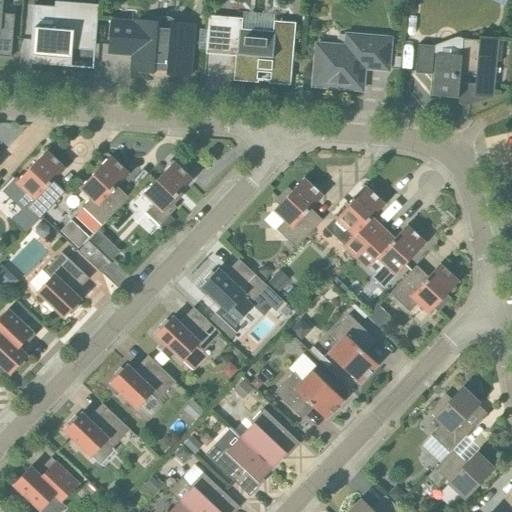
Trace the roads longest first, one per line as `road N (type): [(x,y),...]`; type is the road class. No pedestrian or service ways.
road 1 (residential): [(0,446),(288,131)]
road 2 (residential): [(494,303),(469,172),(455,147),(288,131)]
road 3 (residential): [(291,511),(494,303)]
road 4 (residential): [(288,131),(0,104)]
